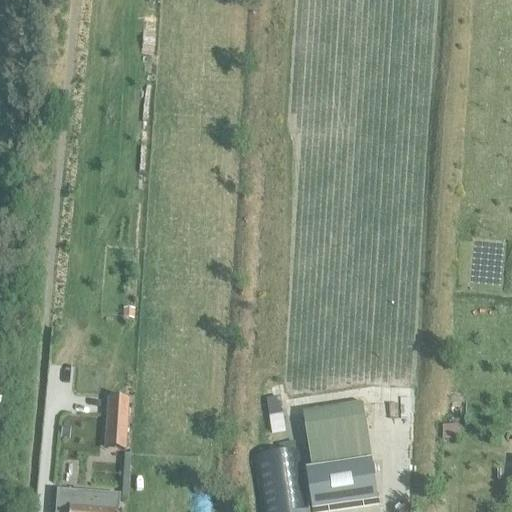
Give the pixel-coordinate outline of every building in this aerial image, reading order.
[(107,400),(104,442),(126,444),(129,402),(107,400)] [(280,401),(266,403),(271,434),(285,432),(280,401)] [(364,407),(305,415),(313,472),(373,464),(364,407)] [(252,461),(259,511),(308,511),(299,453),(252,461)] [(125,457),(123,502),(130,503),(132,457),(125,457)] [(313,472),(306,474),(311,511),(313,511),(379,503),(373,464),(313,472)] [(57,493),(55,511),(115,511),(117,498),(57,493)]
